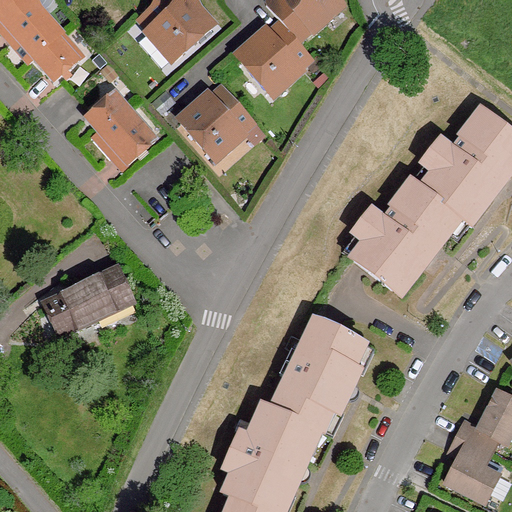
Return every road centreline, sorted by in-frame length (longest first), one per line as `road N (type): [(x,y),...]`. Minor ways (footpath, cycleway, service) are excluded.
road 1 (residential): [(229,293),(188,285),(0,83)]
road 2 (residential): [(388,32),(274,207),(229,293)]
road 3 (residential): [(511,280),(456,360),(376,511)]
road 4 (residential): [(229,293),(134,511)]
